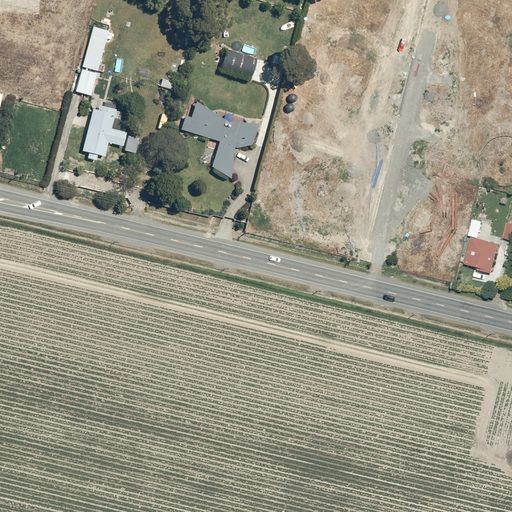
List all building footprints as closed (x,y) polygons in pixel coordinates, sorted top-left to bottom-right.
[(107,29),(92,25),(81,65),(96,69),(107,29)] [(255,56),(231,51),(228,65),(252,69),(255,56)] [(96,71),(80,67),(74,90),(90,94),(96,71)] [(225,120),(200,102),(194,100),(189,115),(184,114),(180,129),(218,140),(211,166),(228,177),(233,146),(250,144),(257,123),(225,120)] [(112,113),(91,109),(84,140),(95,142),(94,146),(105,149),(107,142),(122,145),(125,130),(109,127),(112,113)] [(485,216),(475,213),(472,227),(481,230),(485,216)] [(511,223),(507,223),(503,238),(511,240),(511,223)] [(471,237),(465,265),(478,268),(477,270),(492,274),(499,244),(471,237)]
